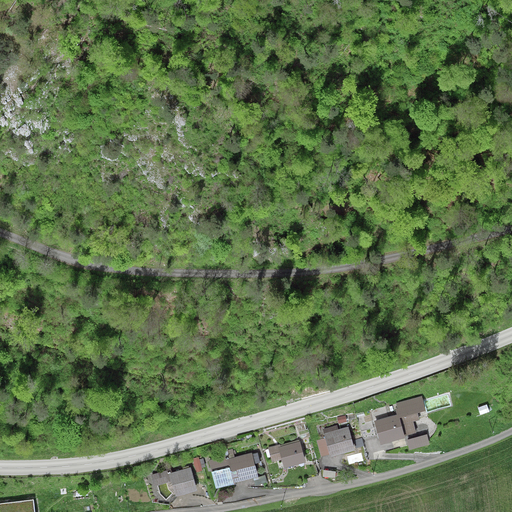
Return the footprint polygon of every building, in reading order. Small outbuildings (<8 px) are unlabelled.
[(397,417),(375,423),(379,439),(389,436),(390,440),(415,433),(411,421),(418,419),(416,412),(424,410),(421,398),(391,406),(394,413),(398,412),(400,417),(397,417)] [(336,427),(323,430),(330,455),(343,451),(352,448),(347,429),(337,432),(336,427)] [(415,447),(414,440),(407,442),(409,449),(415,447)] [(295,463),(294,459),(302,457),(299,444),(279,449),(278,446),(269,449),(272,461),(282,459),(284,466),(295,463)] [(256,475),(253,464),(262,461),(260,452),(228,461),(227,457),(209,462),(211,472),(212,472),(216,487),(234,483),(234,481),(256,475)] [(169,475),(174,491),(194,486),(189,469),(169,475)] [(14,503),(15,511),(34,511),(33,501),(14,503)] [(0,504),(0,511),(12,511),(12,503),(0,504)]
